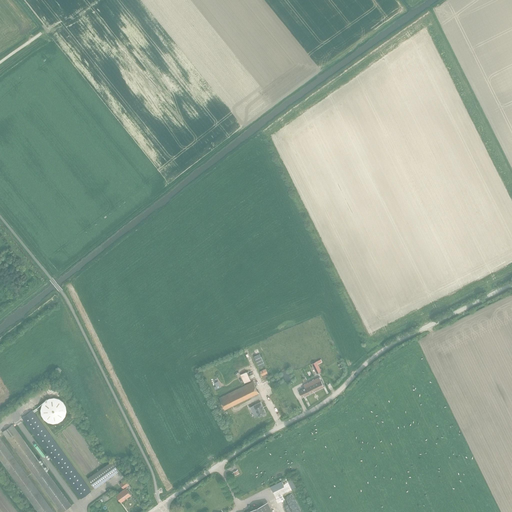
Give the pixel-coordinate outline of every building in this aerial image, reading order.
[(254,357),(259,368),(264,365),(259,354),(254,357)] [(316,374),(321,371),(316,362),(312,364),(316,374)] [(240,374),(245,383),(251,380),(247,371),(240,374)] [(299,391),(302,397),(324,386),(319,377),(303,385),(305,388),(299,391)] [(224,409),(259,393),(254,381),(219,398),(224,409)] [(45,400),(45,401),(44,402),(43,403),(42,404),(42,405),(42,406),(41,407),(41,408),(41,409),(41,410),(41,411),(41,412),(41,413),(42,414),(42,415),(43,416),(43,417),(44,418),(45,419),(46,420),(47,421),(48,421),(49,422),(50,422),(51,422),(52,422),(53,422),(54,422),(55,422),(56,422),(57,422),(58,422),(59,421),(60,421),(61,420),(62,419),(63,418),(64,417),(64,416),(65,415),(65,414),(66,413),(66,412),(66,411),(66,410),(66,409),(66,408),(66,407),(65,406),(65,405),(64,404),(64,403),(63,402),(62,401),(61,400),(60,400),(59,399),(58,399),(57,398),(56,398),(55,398),(54,398),(53,398),(52,398),(51,398),(50,398),(49,398),(48,399),(47,399),(46,400),(45,400)] [(253,405),(250,407),(255,416),(258,415),(259,417),(266,413),(260,402),(253,405)] [(81,498),(91,491),(32,410),(29,412),(27,410),(23,413),(25,415),(22,417),(81,498)] [(60,511),(61,511),(71,505),(12,424),(9,427),(8,424),(4,427),(5,429),(2,432),(60,511)] [(0,459),(38,511),(53,511),(0,438),(0,459)] [(95,488),(119,470),(112,461),(88,478),(95,488)] [(129,484),(125,479),(120,483),(123,488),(129,484)] [(116,495),(121,502),(131,494),(126,488),(116,495)] [(272,511),(267,502),(250,510),(246,511),(272,511)]
